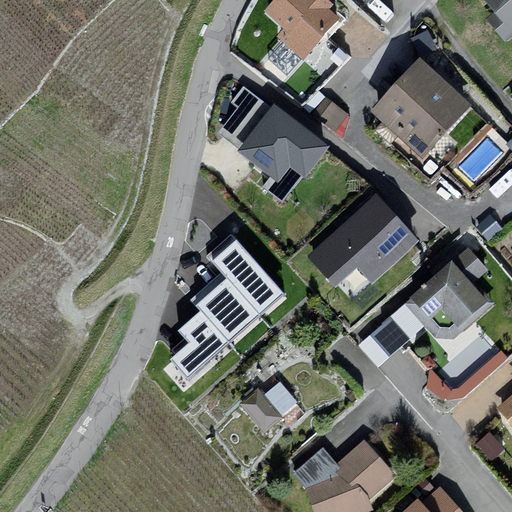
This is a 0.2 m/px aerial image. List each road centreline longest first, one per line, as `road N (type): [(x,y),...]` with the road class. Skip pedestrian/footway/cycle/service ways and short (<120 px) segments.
road 1 (residential): [(237,0),(202,85),(138,344),(86,439),(31,511)]
road 2 (unknown): [(423,8),(362,77),(366,132),(400,171),(453,209),(478,209),(511,189)]
road 3 (unknown): [(509,511),(372,358)]
road 4 (unknown): [(511,108),(423,8)]
